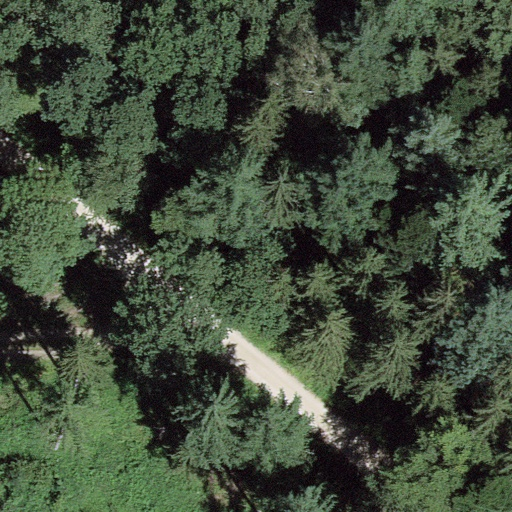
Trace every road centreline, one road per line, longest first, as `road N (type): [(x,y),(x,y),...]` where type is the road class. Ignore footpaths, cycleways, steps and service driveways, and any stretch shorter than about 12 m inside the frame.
road 1 (track): [(445,511),(0,123)]
road 2 (track): [(0,338),(252,338)]
